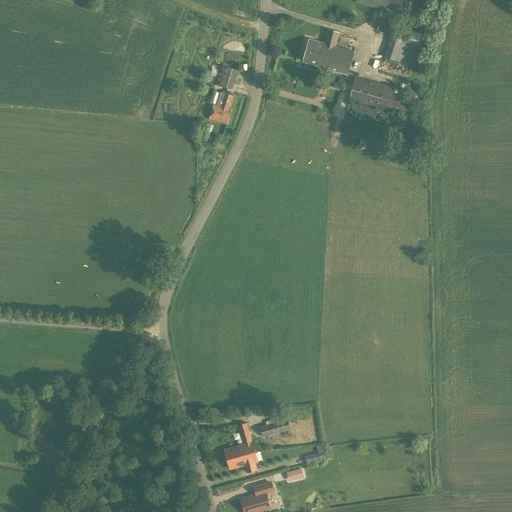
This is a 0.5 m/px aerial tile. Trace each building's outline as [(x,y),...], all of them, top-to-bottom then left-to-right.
[(409,0),(408,0),(356,0),(356,2),(385,11),(386,8),(405,13),(409,0)] [(399,24),(381,19),(378,30),(390,34),(383,58),(413,66),(422,34),(404,29),(402,36),(396,35),(399,24)] [(309,39),(306,49),(322,53),(321,56),(350,64),(353,50),(335,45),(339,32),(328,29),(325,43),(309,39)] [(322,53),(306,49),(303,62),(347,74),(350,64),(321,56),(322,53)] [(216,85),(232,90),(238,70),(222,65),(216,85)] [(394,87),(355,76),(348,99),(407,115),(410,105),(391,100),(394,87)] [(229,107),(232,95),(221,92),(217,103),(214,103),(210,118),(226,123),(231,108),(229,107)] [(209,137),(212,126),(201,123),(198,134),(209,137)] [(262,437),(290,429),(287,418),(279,421),(278,418),(265,421),(266,425),(259,427),(262,437)] [(238,425),(243,445),(225,450),(227,459),(254,451),(252,443),(246,423),(238,425)] [(307,465),(341,456),(340,450),(334,452),(333,451),(329,452),(330,453),(324,455),(323,451),(305,456),(307,465)] [(257,461),(254,451),(227,459),(230,469),(245,465),(247,472),(256,469),(254,462),(257,461)] [(285,472),(288,481),(304,477),(301,467),(285,472)] [(244,511),(253,511),(270,507),(266,493),(274,491),(271,483),(254,487),(256,495),(241,499),(244,511)]
